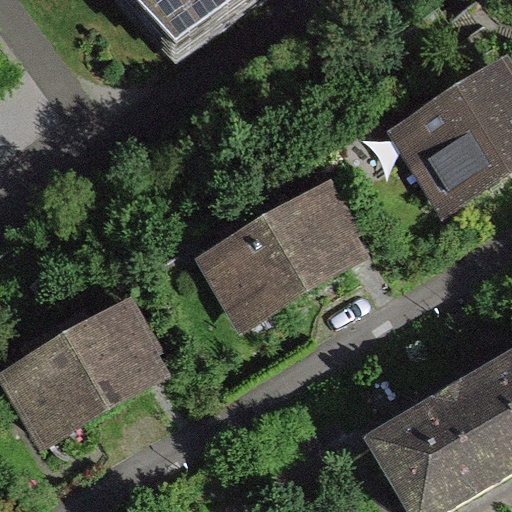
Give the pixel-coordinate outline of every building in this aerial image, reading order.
[(117,0),(124,9),(179,64),(266,0),(117,0)] [(511,61),(408,126),(461,211),(511,179),(511,61)] [(345,174),(204,254),(250,334),(391,254),(345,174)] [(143,298),(11,374),(55,450),(187,373),(143,298)] [(511,365),(472,389),(378,443),(417,511),(462,511),(511,483),(511,365)]
